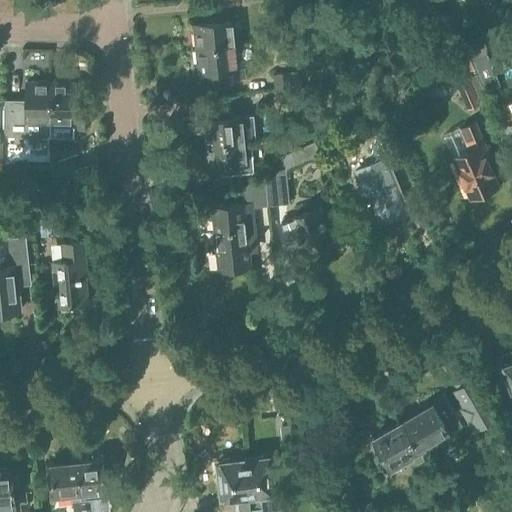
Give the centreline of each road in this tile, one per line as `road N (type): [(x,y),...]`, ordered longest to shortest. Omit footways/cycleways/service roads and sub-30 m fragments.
road 1 (residential): [(153,382),(306,354),(511,268)]
road 2 (residential): [(153,382),(115,25)]
road 3 (residential): [(0,397),(153,382)]
road 4 (residential): [(152,511),(161,495),(153,382)]
